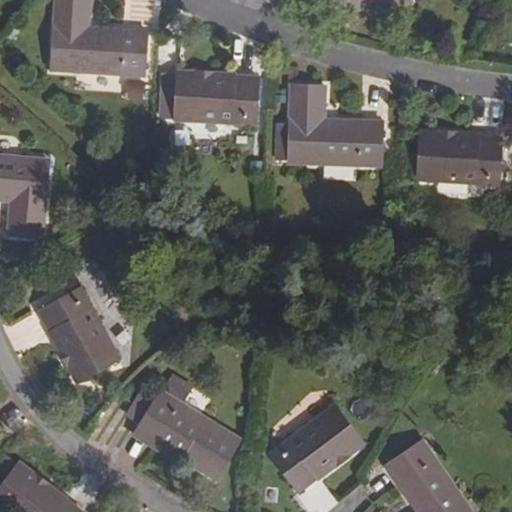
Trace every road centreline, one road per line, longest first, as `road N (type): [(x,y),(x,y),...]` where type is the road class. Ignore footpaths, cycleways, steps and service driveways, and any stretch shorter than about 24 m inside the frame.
road 1 (residential): [(243,25),(341,63),(511,86)]
road 2 (residential): [(174,511),(78,462),(0,356)]
